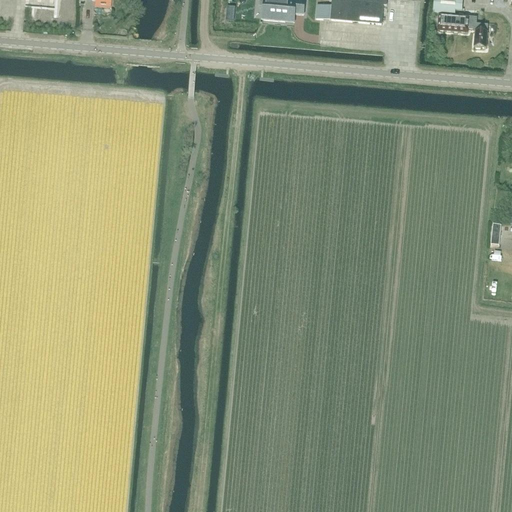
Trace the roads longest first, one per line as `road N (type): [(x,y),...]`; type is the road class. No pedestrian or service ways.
road 1 (unclassified): [(511,84),(0,40)]
road 2 (track): [(201,511),(244,61)]
